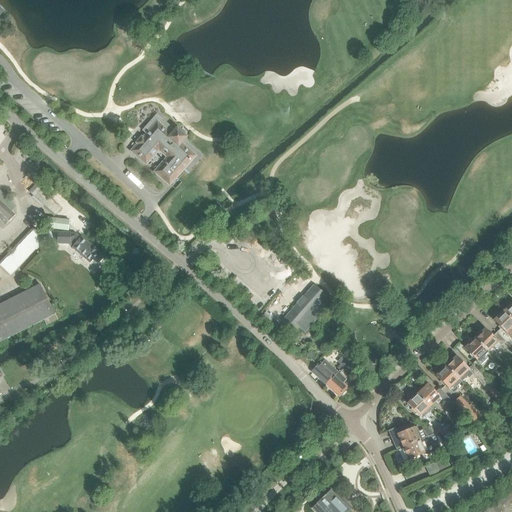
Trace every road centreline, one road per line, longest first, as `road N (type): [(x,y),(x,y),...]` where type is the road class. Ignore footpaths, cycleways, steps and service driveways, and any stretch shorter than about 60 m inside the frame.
road 1 (residential): [(350,422),(134,223)]
road 2 (residential): [(511,265),(350,422)]
road 3 (residential): [(134,223),(151,204),(82,141),(61,163)]
